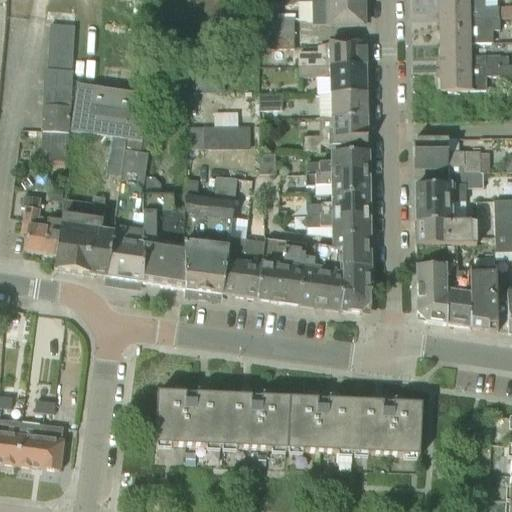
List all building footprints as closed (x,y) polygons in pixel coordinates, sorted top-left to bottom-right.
[(438,0),(439,23),(499,22),(499,21),(511,20),(511,9),(497,9),(497,8),(485,8),(484,0),(438,0)] [(363,2),(312,3),(312,27),(326,27),(326,28),(363,27),(363,17),(364,17),(363,2)] [(257,17),(269,17),(269,7),(257,7),(257,17)] [(258,38),(294,37),(294,20),(258,21),(258,38)] [(439,47),(470,46),(490,46),(490,32),(500,32),(499,22),(439,23),(439,47)] [(74,43),(75,28),(50,27),(49,42),(74,43)] [(294,37),(258,38),(258,51),(294,50),(294,37)] [(73,58),(74,43),(49,42),(48,57),(73,58)] [(298,71),(365,69),(364,53),(364,43),(329,44),(329,47),(318,47),(318,54),(298,54),(298,71)] [(470,46),(439,47),(440,69),(500,68),(508,68),(508,58),(500,58),(500,57),(470,58),(470,46)] [(72,73),(73,58),(48,57),(47,72),(72,73)] [(500,68),(440,69),(440,94),(460,94),(487,93),(487,78),(498,78),(498,80),(511,79),(511,67),(508,68),(500,68)] [(298,79),(329,79),(330,96),(365,96),(365,69),(298,71),(298,79)] [(72,73),(47,72),(45,72),(44,89),(72,91),(73,81),(72,81),(72,73)] [(149,97),(131,94),(77,87),(71,134),(126,142),(125,152),(140,155),(149,97)] [(71,109),(72,91),(44,89),(43,107),(71,109)] [(259,97),(259,113),(282,112),(281,96),(259,97)] [(330,96),(330,120),(366,120),(365,96),(330,96)] [(69,135),(71,109),(43,107),(41,134),(43,134),(67,135),(69,135)] [(241,128),(240,113),(217,114),(217,129),(241,128)] [(320,138),(303,139),(304,155),(320,155),(320,149),(347,148),(367,148),(366,122),(366,120),(330,121),(320,121),(320,123),(320,138)] [(248,129),(204,129),(204,152),(248,152),(248,129)] [(65,165),(67,135),(43,134),(41,163),(53,164),(65,165)] [(480,177),(480,175),(480,168),(480,155),(480,154),(464,154),(464,153),(457,154),(457,141),(413,142),(414,168),(448,167),(448,177),(480,177)] [(148,156),(140,155),(125,152),(113,234),(101,233),(102,225),(99,225),(91,278),(142,286),(142,211),(140,211),(148,156)] [(307,177),(367,176),(367,155),(330,155),(330,165),(307,166),(307,177)] [(275,157),(260,157),(260,176),(275,176),(275,157)] [(64,173),(65,165),(53,164),(52,172),(64,173)] [(415,225),(466,224),(466,191),(483,190),(483,177),(483,175),(480,175),(480,177),(448,177),(448,187),(414,188),(415,225)] [(330,198),(368,197),(367,176),(307,177),(307,188),(331,188),(330,198)] [(213,200),(197,198),(192,219),(230,224),(237,181),(217,179),(213,200)] [(228,240),(230,224),(192,219),(197,198),(198,183),(187,182),(186,197),(185,197),(184,213),(182,213),(187,293),(220,297),(228,240)] [(61,204),(64,190),(50,188),(48,202),(61,204)] [(184,292),(182,213),(174,214),(174,196),(143,197),(143,211),(142,211),(142,286),(184,292)] [(307,219),(368,218),(368,197),(330,198),(330,208),(307,207),(307,219)] [(54,263),(60,223),(38,220),(41,200),(24,198),(22,210),(24,211),(21,235),(28,236),(25,255),(42,258),(41,261),(54,263)] [(99,225),(102,225),(106,200),(93,198),(92,206),(64,202),(60,223),(54,263),(55,264),(53,273),(91,278),(99,225)] [(495,255),(511,253),(511,202),(494,203),(495,255)] [(368,218),(307,219),(307,236),(331,240),(368,240),(368,218)] [(477,246),(476,224),(466,224),(415,225),(417,315),(425,324),(446,327),(445,248),(458,248),(458,247),(477,246)] [(239,300),(247,242),(228,240),(220,297),(239,300)] [(331,250),(331,251),(343,253),(344,278),(370,278),(369,252),(369,248),(368,240),(331,240),(331,250)] [(278,305),(286,244),(265,241),(264,245),(260,269),(262,269),(257,302),(278,305)] [(260,269),(264,245),(247,242),(239,300),(257,302),(262,269),(260,269)] [(298,308),(305,260),(305,246),(286,244),(278,305),(298,308)] [(305,260),(298,308),(339,314),(344,278),(343,253),(331,251),(316,248),(314,259),(305,257),(305,260)] [(470,331),(468,273),(458,273),(458,248),(445,248),(446,327),(470,331)] [(468,273),(470,331),(496,334),(497,334),(495,260),(476,260),(476,272),(468,273)] [(344,278),(339,314),(361,317),(370,308),(370,278),(344,278)] [(220,450),(223,398),(157,395),(155,447),(220,450)] [(287,453),(289,401),(223,398),(220,450),(287,453)] [(12,400),(6,400),(2,399),(1,411),(11,412),(12,400)] [(353,456),(355,404),(289,401),(287,453),(353,456)] [(44,416),(45,404),(36,403),(34,415),(44,416)] [(55,406),(48,405),(45,404),(44,416),(54,417),(55,406)] [(355,404),(353,456),(419,459),(421,407),(355,404)] [(0,466),(16,469),(22,425),(0,423),(0,424),(0,466)] [(38,472),(43,428),(22,425),(16,469),(38,472)] [(43,428),(38,472),(59,474),(63,443),(61,443),(63,430),(43,428)] [(194,455),(186,454),(185,467),(193,468),(194,455)] [(265,468),(265,457),(257,457),(257,467),(265,468)]
